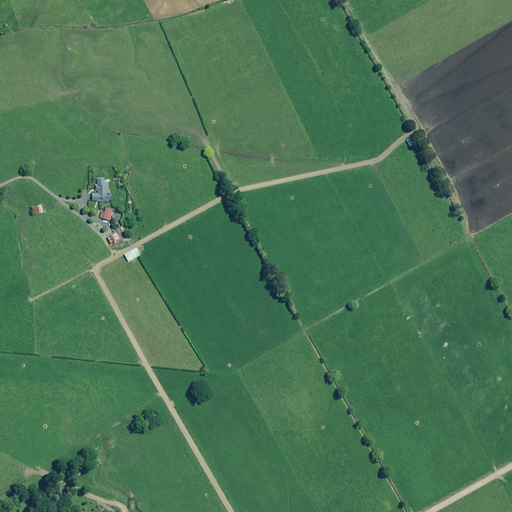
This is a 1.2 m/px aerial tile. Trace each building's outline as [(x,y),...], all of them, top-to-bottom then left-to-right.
[(108,182),(110,182),(110,180),(104,180),(104,179),(97,179),(97,185),(95,185),(95,190),(97,190),(97,193),(92,193),(92,200),(96,200),(96,201),(109,201),(109,200),(111,199),(111,195),(111,190),(109,190),(108,182)] [(43,212),(41,205),(32,207),(34,215),(43,212)] [(112,209),(106,207),(104,214),(101,213),(100,218),(109,220),(112,209)] [(115,243),(122,239),(120,234),(118,235),(118,233),(114,235),(107,238),(110,244),(114,242),(115,243)] [(140,255),(136,248),(124,254),(128,262),(140,255)]
